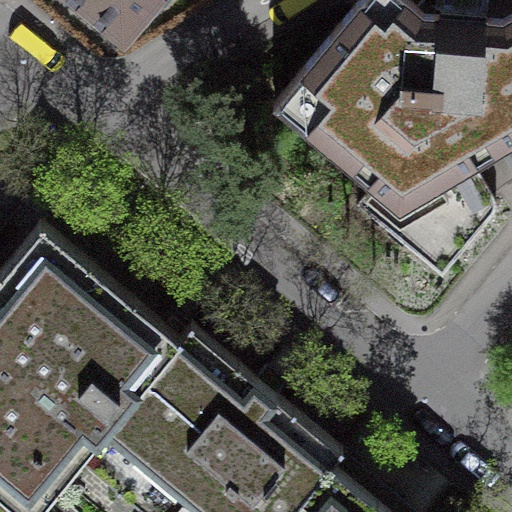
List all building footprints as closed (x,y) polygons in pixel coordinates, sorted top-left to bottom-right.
[(84,0),(123,33),(150,0),(84,0)] [(511,0),(356,0),(273,101),(372,183),(356,201),(442,273),(493,213),(494,211),(495,209),(496,207),(496,205),(497,202),(496,201),(496,199),(495,197),(474,162),(484,157),(511,140),(511,0)] [(29,511),(34,511),(54,489),(53,488),(95,437),(193,319),(191,318),(180,331),(130,289),(43,217),(42,218),(41,217),(0,265),(0,487),(23,507),(29,511)] [(267,381),(193,319),(95,437),(185,511),(282,511),(341,443),(267,381)] [(343,444),(341,443),(282,511),(185,511),(95,437),(53,488),(54,489),(81,511),(390,511),(377,501),(380,497),(378,496),(375,499),(353,481),(330,462),(333,458),(332,457),(343,444)] [(0,511),(18,511),(23,507),(0,487),(0,511)]
